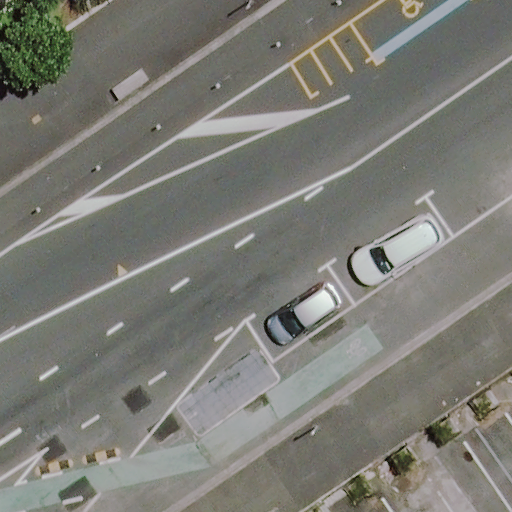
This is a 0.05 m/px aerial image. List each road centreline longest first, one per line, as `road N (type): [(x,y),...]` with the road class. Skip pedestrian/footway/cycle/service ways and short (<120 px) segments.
road 1 (tertiary): [(511,58),(361,162),(118,279)]
road 2 (tertiary): [(118,279),(103,411),(29,511)]
road 3 (tertiary): [(118,279),(0,361)]
